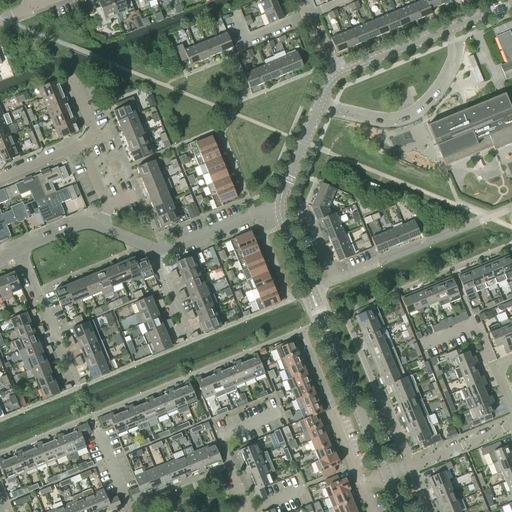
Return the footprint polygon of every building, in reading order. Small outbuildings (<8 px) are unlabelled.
[(117,17),(110,0),(98,0),(101,7),(95,9),(102,27),(111,23),(110,19),(117,17)] [(110,0),(117,17),(120,23),(125,21),(126,18),(125,15),(135,12),(130,0),(110,0)] [(153,0),(136,0),(140,10),(150,6),(148,2),(153,0)] [(267,0),(259,3),(264,14),(278,8),(274,0),(267,0)] [(425,0),(423,0),(415,4),(421,18),(432,14),(430,9),(428,4),(427,4),(425,0)] [(425,0),(427,4),(428,4),(430,9),(440,5),(438,0),(425,0)] [(415,4),(405,8),(410,22),(421,18),(415,4)] [(278,8),(264,14),(268,25),(283,19),(278,8)] [(405,8),(394,12),(400,27),(410,22),(405,8)] [(394,12),(383,17),(389,31),(400,27),(394,12)] [(146,17),(141,19),(144,27),(149,25),(146,17)] [(383,17),(373,21),(379,35),(389,31),(383,17)] [(373,21),(362,25),(368,40),(379,35),(373,21)] [(362,25),(352,30),(358,44),(368,40),(362,25)] [(352,30),(341,34),(347,48),(358,44),(352,30)] [(511,77),(511,37),(510,31),(495,37),(506,63),(500,66),(506,80),(511,77)] [(227,33),(216,37),(222,52),(233,47),(227,33)] [(347,48),(341,34),(330,38),(336,53),(347,48)] [(216,37),(205,42),(211,56),(222,52),(216,37)] [(205,42),(195,46),(201,60),(211,56),(205,42)] [(201,60),(195,46),(184,50),(182,45),(176,47),(182,62),(188,59),(190,65),(201,60)] [(297,52),(286,57),(292,71),(303,66),(297,52)] [(286,57),(276,61),(282,75),(292,71),(286,57)] [(276,61),(265,65),(271,80),(282,75),(276,61)] [(265,65),(254,70),(260,84),(271,80),(265,65)] [(260,84),(254,70),(244,74),(250,89),(260,84)] [(38,89),(43,99),(61,91),(57,81),(38,89)] [(43,99),(47,109),(66,101),(61,91),(43,99)] [(495,151),(511,143),(511,107),(511,108),(509,103),(502,106),(497,94),(470,104),(472,107),(428,125),(434,140),(439,139),(441,144),(437,145),(439,149),(438,150),(445,166),(493,147),(495,151)] [(114,111),(118,122),(135,115),(139,113),(133,97),(115,104),(118,110),(114,111)] [(47,109),(51,119),(70,111),(66,101),(47,109)] [(51,119),(55,129),(74,121),(70,111),(51,119)] [(0,116),(0,128),(7,125),(11,123),(8,113),(3,115),(0,116)] [(118,122),(122,132),(139,125),(135,115),(118,122)] [(74,121),(55,129),(59,139),(78,131),(74,121)] [(0,128),(0,139),(11,135),(7,125),(0,128)] [(122,132),(126,142),(143,134),(139,125),(122,132)] [(126,142),(130,152),(147,144),(152,142),(148,133),(143,134),(126,142)] [(0,139),(0,151),(15,145),(11,135),(0,139)] [(189,144),(194,156),(200,154),(216,147),(212,136),(197,143),(196,141),(189,144)] [(147,144),(130,152),(134,162),(152,155),(147,144)] [(15,145),(0,151),(0,162),(0,163),(19,156),(15,145)] [(194,156),(198,166),(220,157),(216,147),(200,154),(194,156)] [(208,173),(208,174),(224,167),(220,157),(198,166),(202,176),(208,173)] [(137,168),(141,178),(158,171),(154,160),(137,168)] [(40,174),(36,176),(40,186),(45,197),(56,193),(55,192),(51,182),(62,178),(62,180),(68,178),(64,166),(58,169),(57,167),(46,172),(45,170),(40,173),(40,174)] [(202,176),(206,186),(228,177),(224,167),(208,174),(208,173),(202,176)] [(141,178),(145,188),(162,181),(158,171),(141,178)] [(40,186),(36,176),(31,178),(31,176),(26,179),(26,180),(15,184),(16,188),(15,189),(14,187),(10,189),(13,198),(30,191),(34,201),(45,197),(40,186)] [(206,186),(211,196),(216,193),(232,187),(228,177),(206,186)] [(145,188),(149,198),(166,191),(162,181),(145,188)] [(321,183),(316,195),(331,201),(336,189),(321,183)] [(377,192),(379,186),(370,183),(368,189),(377,192)] [(76,184),(72,186),(76,196),(80,194),(76,184)] [(72,186),(55,192),(56,193),(45,197),(55,221),(61,219),(59,216),(64,214),(60,203),(70,199),(71,201),(77,199),(76,196),(72,186)] [(216,193),(211,196),(216,209),(223,206),(222,203),(236,197),(232,187),(216,193)] [(149,198),(153,208),(171,201),(166,191),(149,198)] [(184,198),(188,205),(194,203),(190,195),(184,198)] [(316,195),(311,207),(328,208),(331,201),(316,195)] [(55,221),(45,197),(34,201),(23,205),(24,207),(18,210),(23,221),(29,218),(28,217),(38,212),(43,223),(48,221),(49,224),(55,221)] [(356,202),(362,216),(376,210),(374,205),(365,209),(361,200),(356,202)] [(153,208),(157,218),(175,211),(171,201),(153,208)] [(194,203),(188,205),(193,218),(199,216),(194,203)] [(317,221),(321,220),(326,218),(326,217),(331,215),(328,208),(311,207),(317,221)] [(2,215),(0,215),(0,241),(1,243),(7,241),(5,238),(10,236),(6,226),(16,221),(17,223),(23,221),(18,210),(13,212),(12,210),(2,214),(2,215)] [(175,211),(157,218),(162,228),(179,221),(175,211)] [(321,220),(326,230),(340,224),(335,213),(331,215),(326,217),(326,218),(321,220)] [(376,220),(374,214),(364,218),(366,224),(376,220)] [(414,220),(403,225),(409,239),(420,235),(414,220)] [(326,230),(330,240),(344,235),(340,224),(326,230)] [(403,225),(392,229),(398,244),(409,239),(403,225)] [(392,229),(382,234),(388,248),(398,244),(392,229)] [(229,241),(234,251),(255,242),(251,232),(229,241)] [(388,248),(382,234),(371,238),(377,253),(388,248)] [(330,240),(334,251),(349,245),(344,235),(330,240)] [(234,251),(238,261),(259,252),(255,242),(234,251)] [(349,245),(334,251),(339,262),(353,256),(349,245)] [(238,261),(242,271),(263,262),(259,252),(238,261)] [(176,263),(180,273),(200,264),(196,254),(176,263)] [(511,257),(509,258),(508,254),(500,257),(501,259),(498,260),(506,280),(511,277),(511,257)] [(134,258),(124,262),(131,279),(141,275),(136,262),(134,258)] [(146,258),(136,262),(141,275),(143,280),(153,276),(146,258)] [(495,259),(487,262),(496,284),(506,280),(498,260),(496,261),(495,259)] [(124,262),(114,266),(121,283),(131,279),(124,262)] [(246,281),(267,273),(263,262),(242,271),(246,281)] [(480,268),(478,269),(486,288),(496,284),(487,262),(479,265),(480,268)] [(180,273),(184,283),(200,276),(196,266),(201,265),(200,264),(180,273)] [(114,266),(104,270),(113,292),(112,287),(121,283),(114,266)] [(475,267),(467,270),(476,292),(486,288),(478,269),(476,270),(475,267)] [(104,270),(94,274),(103,296),(113,292),(104,270)] [(476,292),(467,270),(459,274),(460,276),(457,277),(466,296),(476,292)] [(14,272),(4,276),(11,294),(21,289),(14,272)] [(250,290),(250,291),(271,282),(267,273),(246,281),(250,290)] [(94,274),(84,278),(91,296),(101,292),(103,296),(94,274)] [(4,276),(0,277),(0,295),(1,298),(3,302),(13,298),(11,294),(4,276)] [(184,283),(188,293),(204,286),(200,276),(184,283)] [(84,278),(74,283),(81,300),(91,296),(84,278)] [(449,278),(441,281),(450,302),(460,298),(452,279),(450,280),(449,278)] [(435,287),(432,288),(437,301),(439,306),(450,302),(441,281),(434,284),(435,287)] [(250,291),(255,301),(276,292),(271,282),(250,291)] [(74,283),(64,287),(71,304),(81,300),(74,283)] [(188,293),(192,303),(208,296),(204,286),(188,293)] [(429,286),(421,289),(428,305),(437,301),(432,288),(430,289),(429,286)] [(71,304),(64,287),(54,291),(61,308),(71,304)] [(414,295),(412,296),(417,310),(418,309),(419,313),(424,312),(422,308),(428,305),(421,289),(414,293),(414,295)] [(255,301),(259,311),(280,302),(276,292),(255,301)] [(192,303),(196,313),(213,306),(217,304),(213,294),(208,296),(192,303)] [(417,310),(412,296),(410,297),(409,294),(401,298),(407,314),(417,310)] [(134,303),(139,313),(155,306),(151,296),(134,303)] [(107,304),(109,310),(119,306),(117,300),(107,305),(107,304)] [(504,310),(511,306),(511,301),(502,305),(504,309),(504,310)] [(107,304),(97,309),(99,314),(109,310),(107,304)] [(139,313),(143,323),(159,316),(155,306),(139,313)] [(196,313),(200,323),(217,316),(213,306),(196,313)] [(360,323),(361,325),(375,320),(381,318),(377,307),(368,311),(360,314),(355,316),(358,324),(360,323)] [(10,319),(14,329),(30,323),(26,313),(10,319)] [(79,323),(77,316),(73,318),(73,321),(67,323),(69,327),(79,323)] [(143,323),(147,333),(163,326),(159,316),(143,323)] [(217,316),(200,323),(205,333),(221,327),(217,316)] [(360,329),(363,337),(379,331),(385,328),(381,318),(375,320),(361,325),(362,328),(360,329)] [(511,328),(508,319),(498,323),(510,352),(511,351),(511,345),(510,341),(511,340),(511,328)] [(72,329),(76,339),(97,331),(92,320),(72,329)] [(14,329),(18,339),(34,333),(30,323),(14,329)] [(510,352),(498,323),(487,328),(495,347),(502,345),(506,354),(510,352)] [(147,344),(148,345),(167,336),(163,326),(147,333),(142,335),(146,345),(147,344)] [(368,343),(369,345),(389,337),(385,328),(379,331),(363,337),(366,344),(368,343)] [(76,339),(80,349),(101,341),(97,331),(76,339)] [(14,341),(18,351),(39,343),(34,333),(18,339),(18,340),(14,341)] [(167,336),(148,345),(152,355),(171,347),(167,336)] [(368,349),(371,357),(393,348),(389,337),(369,345),(370,348),(368,349)] [(80,349),(84,359),(105,350),(101,341),(80,349)] [(274,347),(279,360),(300,351),(296,341),(287,344),(286,342),(274,347)] [(18,351),(22,361),(43,353),(39,343),(18,351)] [(376,363),(377,365),(397,357),(393,348),(371,357),(374,364),(376,363)] [(454,358),(458,368),(476,361),(474,356),(470,358),(468,352),(463,354),(461,348),(446,354),(449,360),(454,358)] [(84,359),(88,369),(109,360),(105,350),(84,359)] [(279,360),(283,370),(304,361),(300,351),(279,360)] [(31,369),(47,363),(43,353),(22,361),(26,371),(31,369)] [(254,358),(247,361),(255,378),(265,374),(257,354),(253,356),(254,358)] [(376,369),(379,377),(402,368),(397,357),(377,365),(378,368),(376,369)] [(109,360),(88,369),(93,379),(109,373),(109,372),(113,370),(110,361),(109,361),(109,360)] [(241,361),(236,362),(244,382),(255,378),(247,361),(242,363),(241,361)] [(283,370),(287,380),(308,371),(304,361),(283,370)] [(463,378),(476,372),(474,366),(478,365),(476,361),(458,368),(459,368),(454,370),(458,380),(463,378)] [(233,366),(227,369),(235,386),(244,382),(236,362),(232,364),(233,366)] [(31,369),(35,379),(51,373),(47,363),(31,369)] [(436,365),(432,367),(436,377),(442,375),(440,371),(438,371),(436,365)] [(386,386),(389,385),(389,384),(399,380),(406,377),(402,368),(379,377),(382,384),(385,383),(386,386)] [(220,369),(216,370),(226,394),(236,390),(234,386),(235,386),(227,369),(221,371),(220,369)] [(214,374),(207,377),(214,394),(215,394),(216,398),(226,394),(216,370),(213,372),(214,374)] [(295,388),(312,381),(308,371),(287,380),(286,381),(290,390),(295,388)] [(461,390),(484,381),(482,376),(479,378),(476,372),(463,378),(466,387),(461,390)] [(35,379),(39,389),(55,383),(51,373),(35,379)] [(395,391),(396,393),(416,385),(412,375),(406,378),(406,377),(399,380),(389,384),(389,385),(392,392),(395,391)] [(436,377),(441,387),(444,385),(440,375),(436,377)] [(214,394),(207,377),(202,379),(201,377),(196,379),(204,398),(214,394)] [(186,386),(180,388),(187,405),(197,401),(189,381),(185,383),(186,386)] [(295,388),(300,398),(316,391),(312,381),(295,388)] [(461,390),(465,400),(484,392),(482,386),(486,385),(484,381),(461,390)] [(431,390),(431,391),(438,388),(435,382),(427,385),(429,391),(431,390)] [(55,383),(39,389),(43,400),(59,393),(55,383)] [(257,385),(261,393),(263,397),(268,395),(266,391),(265,392),(261,383),(257,385)] [(394,397),(398,404),(414,398),(414,397),(419,395),(416,385),(396,393),(397,396),(394,397)] [(441,387),(445,397),(449,395),(444,385),(441,387)] [(173,388),(169,390),(177,410),(187,405),(180,388),(174,391),(173,388)] [(438,388),(431,391),(432,394),(432,397),(434,396),(434,397),(436,396),(438,400),(442,398),(438,388)] [(166,394),(160,396),(167,414),(177,410),(169,390),(165,392),(166,394)] [(295,400),(299,410),(304,408),(320,401),(316,391),(300,398),(295,400)] [(465,400),(469,410),(492,400),(491,396),(487,398),(484,392),(465,400)] [(153,397),(149,398),(157,418),(167,414),(160,396),(154,399),(153,397)] [(146,402),(140,405),(147,422),(157,418),(149,398),(145,400),(146,402)] [(403,411),(404,413),(418,408),(414,398),(398,404),(401,412),(403,411)] [(492,400),(469,410),(473,421),(471,422),(473,427),(490,420),(488,414),(493,413),(490,407),(494,405),(492,400)] [(320,401),(304,408),(308,417),(308,418),(319,413),(324,411),(320,401)] [(133,405),(129,406),(137,426),(147,422),(140,405),(134,407),(133,405)] [(126,411),(120,413),(127,430),(137,426),(129,406),(125,408),(126,411)] [(402,416),(406,424),(422,417),(418,408),(404,413),(405,416),(402,416)] [(127,430),(120,413),(114,416),(113,413),(99,419),(103,427),(112,423),(116,434),(127,430)] [(302,420),(306,430),(323,423),(319,413),(308,418),(308,417),(302,420)] [(411,431),(412,433),(432,425),(428,415),(422,417),(406,424),(409,432),(411,431)] [(306,430),(311,440),(327,433),(323,423),(306,430)] [(74,432),(69,434),(76,451),(86,447),(82,436),(91,432),(87,424),(74,429),(74,432)] [(432,425),(412,433),(413,436),(411,436),(414,445),(421,442),(423,447),(441,440),(438,435),(436,436),(432,425)] [(282,429),(286,439),(291,436),(287,426),(282,429)] [(445,429),(449,437),(456,433),(453,426),(445,429)] [(274,432),(279,444),(284,442),(279,430),(274,432)] [(311,440),(315,450),(331,443),(327,433),(311,440)] [(62,434),(58,436),(66,455),(76,451),(69,434),(63,436),(62,434)] [(55,440),(49,442),(56,459),(66,455),(58,436),(54,437),(55,440)] [(183,437),(178,440),(180,444),(180,445),(186,443),(184,437),(183,437)] [(42,442),(38,444),(46,463),(56,459),(49,442),(42,445),(42,442)] [(480,450),(483,456),(488,454),(492,464),(511,456),(511,455),(511,450),(510,451),(508,445),(502,448),(500,442),(480,450)] [(242,454),(244,460),(261,453),(257,443),(237,451),(239,455),(242,454)] [(315,450),(319,460),(335,453),(331,443),(315,450)] [(35,448),(29,450),(36,468),(46,463),(38,444),(34,446),(35,448)] [(204,448),(211,466),(217,463),(218,466),(222,464),(214,444),(204,448)] [(211,466),(204,448),(194,452),(202,472),(206,471),(205,468),(211,466)] [(22,450),(17,452),(26,472),(36,468),(29,450),(23,453),(22,450)] [(15,456),(9,458),(16,476),(26,472),(17,452),(14,454),(15,456)] [(202,472),(194,452),(184,456),(191,473),(192,474),(197,471),(198,474),(202,472)] [(244,467),(246,471),(265,463),(261,453),(244,460),(246,466),(244,467)] [(335,453),(319,460),(314,462),(318,472),(320,472),(322,477),(335,471),(333,466),(339,463),(335,453)] [(492,464),(496,474),(501,472),(511,467),(511,455),(511,456),(492,464)] [(184,456),(174,460),(179,472),(182,480),(186,479),(185,476),(192,474),(191,473),(184,456)] [(16,476),(9,458),(3,461),(2,459),(0,459),(0,466),(5,480),(16,476)] [(179,482),(182,480),(179,472),(174,460),(165,464),(168,472),(172,482),(178,479),(179,482)] [(86,462),(81,464),(83,470),(88,468),(94,465),(92,461),(86,463),(86,462)] [(435,475),(428,478),(431,486),(433,485),(434,487),(448,482),(453,480),(449,469),(453,468),(450,462),(433,469),(435,475)] [(250,474),(252,480),(269,473),(265,463),(246,471),(247,475),(250,474)] [(77,468),(72,470),(73,474),(79,472),(83,470),(81,464),(76,466),(77,468)] [(156,472),(163,488),(167,487),(166,484),(172,482),(168,472),(165,464),(154,468),(156,472)] [(501,472),(505,482),(511,479),(511,467),(501,472)] [(151,490),(158,488),(159,490),(163,488),(156,472),(154,468),(144,473),(151,490)] [(79,475),(75,477),(77,482),(81,480),(81,479),(86,477),(84,472),(79,475)] [(129,492),(133,500),(146,495),(145,493),(151,490),(144,473),(134,477),(139,488),(129,492)] [(269,473),(252,480),(255,486),(252,487),(258,501),(266,497),(262,488),(273,484),(269,473)] [(325,487),(329,497),(350,489),(346,479),(339,481),(337,476),(324,481),(327,487),(325,487)] [(75,477),(65,481),(66,485),(71,483),(72,484),(77,482),(75,477)] [(432,488),(436,498),(452,492),(448,482),(434,487),(432,488)] [(484,495),(487,501),(491,499),(493,498),(489,488),(483,491),(484,495)] [(11,494),(13,499),(23,494),(21,489),(11,494)] [(93,494),(91,489),(81,494),(83,498),(89,511),(97,511),(100,511),(93,494)] [(103,489),(93,494),(100,511),(106,509),(107,511),(121,506),(117,497),(108,500),(103,489)] [(329,497),(333,507),(354,498),(350,489),(329,497)] [(439,506),(440,508),(457,502),(452,492),(436,498),(439,506)] [(27,503),(24,497),(14,502),(17,507),(27,503)] [(89,511),(83,498),(73,502),(77,511),(89,511)] [(334,511),(349,511),(358,508),(354,498),(333,507),(334,511)] [(65,511),(77,511),(73,502),(63,506),(65,511)] [(441,511),(460,511),(457,502),(440,508),(441,511)]
